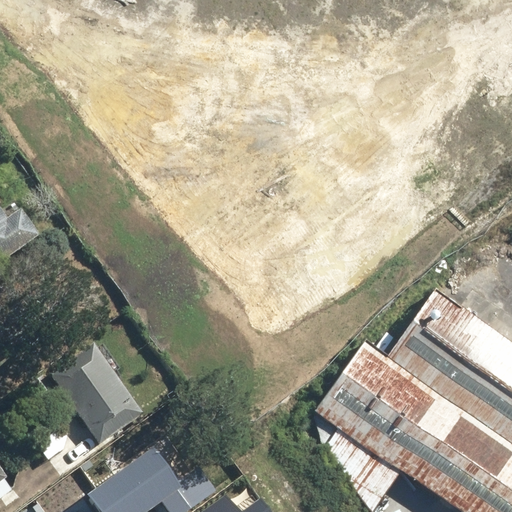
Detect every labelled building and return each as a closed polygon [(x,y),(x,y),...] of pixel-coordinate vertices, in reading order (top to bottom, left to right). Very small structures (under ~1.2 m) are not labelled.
[(0,266),(41,235),(14,200),(4,208),(0,202),(0,266)] [(312,417),(452,511),(511,511),(511,439),(365,340),(312,417)] [(97,344),(54,373),(105,447),(148,417),(97,344)] [(0,426),(0,503),(16,491),(0,469),(0,450),(12,442),(0,426)] [(72,444),(58,429),(33,452),(46,467),(72,444)] [(254,511),(248,503),(237,511),(227,497),(207,511),(254,511)]
